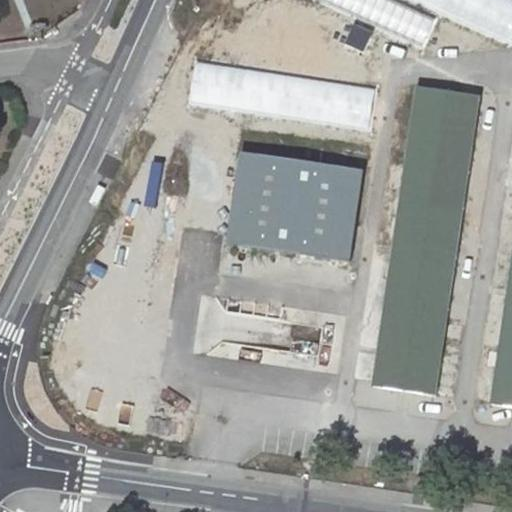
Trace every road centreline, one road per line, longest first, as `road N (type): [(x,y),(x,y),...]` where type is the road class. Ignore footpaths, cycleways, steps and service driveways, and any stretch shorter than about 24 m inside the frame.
road 1 (residential): [(124,49),(511,7)]
road 2 (tertiary): [(345,511),(6,460)]
road 3 (secondary): [(124,49),(0,321)]
road 4 (unclassified): [(0,64),(124,49)]
